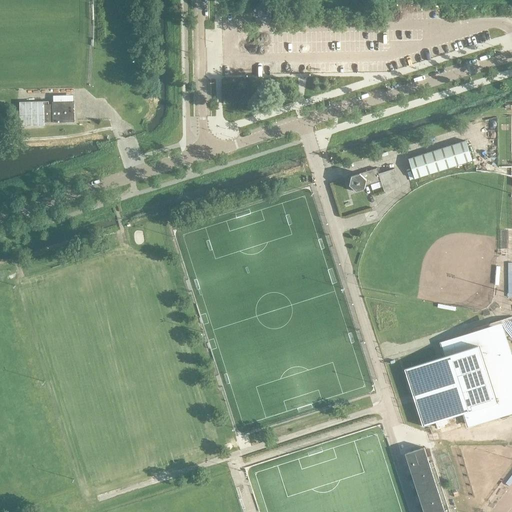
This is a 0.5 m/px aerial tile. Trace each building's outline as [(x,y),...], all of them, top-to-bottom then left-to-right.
[(75,122),(74,101),(52,101),(52,104),(26,104),(26,122),(75,122)] [(472,160),(466,141),(408,159),(415,178),(472,160)] [(401,187),(395,168),(378,174),(377,168),(347,177),(351,191),(381,181),(384,192),(401,187)] [(511,349),(503,320),(502,319),(480,327),(482,331),(442,344),(446,356),(404,369),(422,426),(464,413),(468,425),(508,412),(509,417),(511,415),(511,349)] [(444,511),(429,463),(425,449),(424,447),(405,453),(407,460),(409,460),(410,463),(408,463),(423,511),(444,511)] [(451,511),(434,459),(430,460),(447,511),(451,511)]
